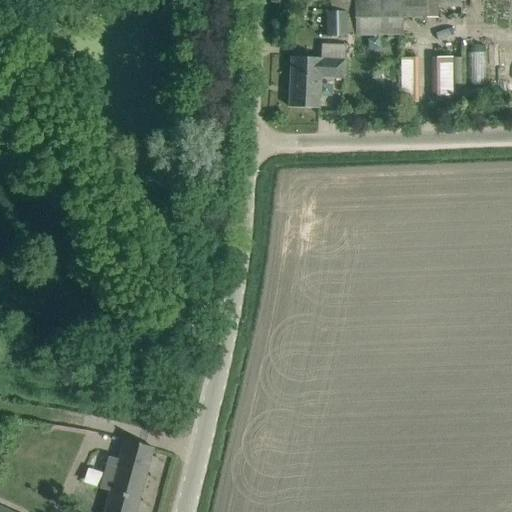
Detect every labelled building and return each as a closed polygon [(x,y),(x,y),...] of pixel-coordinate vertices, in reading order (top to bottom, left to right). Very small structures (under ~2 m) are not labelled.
[(331,0),(332,12),(327,12),(328,37),(346,36),(346,33),(402,33),(401,18),(425,18),(425,0),(331,0)] [(487,85),(488,45),(475,44),(474,85),(487,85)] [(345,48),(345,46),(322,45),(321,59),(291,57),(289,107),(319,109),(320,77),(344,78),(345,48)] [(463,100),(464,56),(437,55),(435,99),(463,100)] [(404,94),(422,95),(423,57),(404,56),(404,94)] [(47,421),(31,472),(77,486),(92,435),(47,421)] [(135,511),(153,448),(124,439),(115,475),(104,472),(100,489),(110,491),(104,511),(135,511)]
